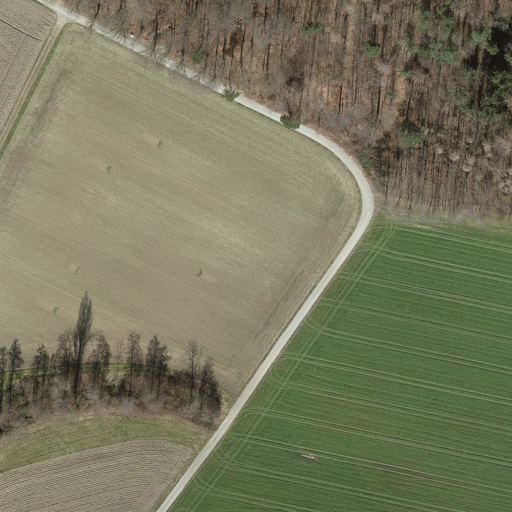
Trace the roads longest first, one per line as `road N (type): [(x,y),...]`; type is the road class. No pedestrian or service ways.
road 1 (track): [(160,511),(357,237),(368,213),(366,189),(346,159),(270,109),(67,18)]
road 2 (track): [(0,149),(67,18)]
